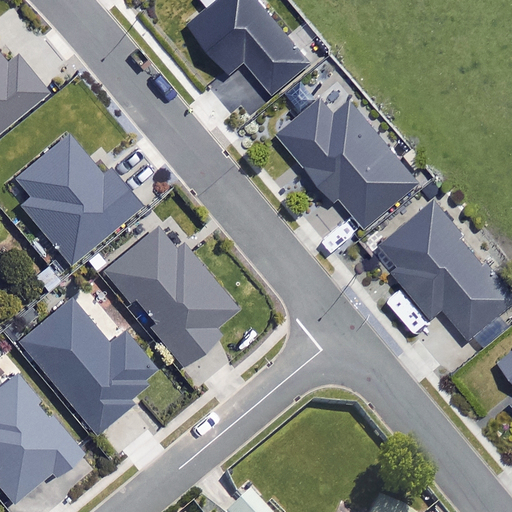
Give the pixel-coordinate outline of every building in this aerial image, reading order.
[(310,63),(256,0),(224,0),(191,28),(231,75),(248,61),(275,93),(310,63)] [(8,64),(0,53),(0,137),(54,94),(21,54),(8,64)] [(336,118),(322,102),(281,137),(335,201),(340,197),(365,227),(417,183),(352,105),(336,118)] [(16,208),(68,267),(142,204),(110,167),(104,173),(66,130),(12,177),(29,197),(16,208)] [(511,304),(511,300),(436,204),(382,246),(400,268),(395,272),(433,320),(445,309),(469,339),(511,304)] [(236,314),(164,224),(107,269),(185,366),(219,338),(214,332),(236,314)] [(109,345),(70,300),(20,343),(97,433),(131,404),(127,398),(159,370),(126,331),(109,345)] [(80,452),(4,354),(0,356),(0,488),(12,504),(80,452)] [(511,354),(501,364),(511,376),(511,354)] [(260,511),(247,497),(230,511),(260,511)]
